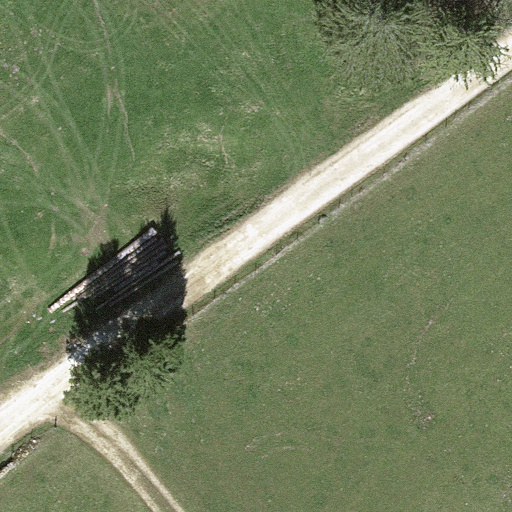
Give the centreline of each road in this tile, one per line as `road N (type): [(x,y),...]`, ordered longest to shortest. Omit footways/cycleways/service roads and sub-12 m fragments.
road 1 (track): [(0,431),(511,55)]
road 2 (track): [(169,511),(94,428),(47,391)]
